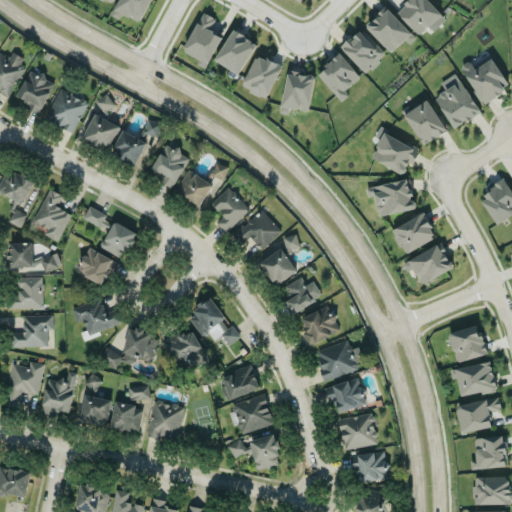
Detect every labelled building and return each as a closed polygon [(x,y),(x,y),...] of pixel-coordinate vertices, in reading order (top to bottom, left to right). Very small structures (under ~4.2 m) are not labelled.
[(120,18),(122,13),(141,21),(149,0),(118,0),(113,15),(120,18)] [(408,0),(397,9),(417,34),(441,15),(429,0),(408,0)] [(365,26),(391,51),(403,38),(409,43),(416,35),(384,5),(365,26)] [(210,29),(216,17),(203,11),(183,49),(208,62),(222,35),(210,29)] [(386,52),(358,27),(340,47),(367,72),(386,52)] [(238,73),(257,42),(233,28),(214,59),(238,73)] [(28,59),(13,50),(9,56),(0,50),(0,89),(8,94),(28,59)] [(340,101),(349,94),(345,89),(360,77),(341,52),(317,70),(340,101)] [(281,64),(255,53),(242,86),(267,97),(281,64)] [(491,55),(474,65),(470,59),(460,65),(484,102),(510,85),(491,55)] [(25,106),(39,113),(55,80),(30,68),(17,95),(28,100),(25,106)] [(315,75),(288,69),(281,105),(308,111),(315,75)] [(434,96),(455,127),(481,111),(461,79),(434,96)] [(87,99),(58,87),(45,119),(74,131),(87,99)] [(107,117),(114,99),(98,92),(81,133),(84,135),(94,112),(107,117)] [(404,114),(424,144),(448,128),(428,98),(404,114)] [(119,123),(93,113),(84,139),(109,148),(119,123)] [(136,165),(147,141),(123,130),(112,154),(136,165)] [(419,149),(384,130),(371,156),(403,173),(409,161),(412,163),(419,149)] [(173,184),(191,156),(167,142),(150,170),(173,184)] [(223,179),(229,166),(217,161),(211,174),(223,179)] [(212,181),(187,169),(175,193),(201,205),(212,181)] [(11,176),(6,173),(0,184),(0,191),(23,203),(35,180),(15,170),(11,176)] [(366,187),(367,194),(373,193),(378,216),(416,207),(409,177),(366,187)] [(496,222),(511,212),(511,189),(505,179),(479,194),(496,222)] [(250,206),(227,185),(211,203),(223,214),(216,222),(226,232),(250,206)] [(57,240),(71,212),(57,205),(63,194),(49,187),(33,220),(47,227),(44,233),(57,240)] [(83,218),(109,230),(102,247),(124,257),(136,231),(114,220),(112,226),(104,222),(108,213),(89,205),(83,218)] [(8,220),(20,225),(27,212),(14,206),(8,220)] [(282,229),(259,207),(233,234),(243,243),(250,236),(263,248),(282,229)] [(391,228),(404,253),(436,236),(422,211),(391,228)] [(282,237),(287,250),(300,245),(295,232),(282,237)] [(32,266),(33,241),(10,241),(10,265),(32,266)] [(408,259),(422,283),(454,266),(441,242),(408,259)] [(119,260),(88,247),(84,257),(82,255),(75,271),(103,283),(108,270),(114,273),(119,260)] [(297,270),(282,247),(259,261),(275,285),(297,270)] [(55,267),(54,253),(33,254),(34,269),(55,267)] [(17,275),(17,293),(10,293),(10,307),(42,307),(43,276),(17,275)] [(312,279),(306,283),(301,275),(285,285),(291,295),(284,299),(293,313),(322,294),(312,279)] [(77,322),(82,320),(89,335),(121,320),(115,307),(106,311),(99,296),(71,309),(77,322)] [(201,335),(209,331),(214,339),(222,334),(228,343),(240,336),(232,324),(229,326),(211,298),(187,313),(201,335)] [(301,316),(306,327),(301,329),(307,344),(341,330),(333,312),(327,314),(324,307),(301,316)] [(23,332),(12,332),(12,346),(48,345),(48,329),(54,329),(53,313),(23,314),(23,332)] [(454,360),(487,354),(483,334),(478,335),(477,325),(449,330),(454,360)] [(129,326),(122,351),(151,360),(158,335),(129,326)] [(175,354),(183,371),(208,361),(194,328),(162,341),(169,357),(175,354)] [(356,370),(349,340),(315,348),(322,378),(356,370)] [(44,362),(30,360),(29,365),(12,362),(4,404),(18,407),(21,390),(38,393),(44,362)] [(461,396),(496,389),(491,360),(455,367),(461,396)] [(222,374),(230,397),(260,387),(251,363),(222,374)] [(41,409),(69,414),(77,372),(68,370),(66,379),(48,376),(41,409)] [(81,390),(92,396),(100,380),(89,374),(81,390)] [(326,387),(336,413),(367,402),(357,376),(326,387)] [(149,384),(128,385),(129,398),(150,397),(149,384)] [(274,423),(265,392),(232,402),(241,432),(274,423)] [(109,423),(110,397),(83,395),(81,421),(109,423)] [(457,403),(461,431),(492,426),(490,411),(501,409),(499,396),(457,403)] [(136,408),(137,402),(114,400),(111,426),(139,430),(142,409),(136,408)] [(153,400),(148,434),(178,439),(184,405),(153,400)] [(378,441),(371,411),(338,418),(345,449),(378,441)] [(281,463),(275,433),(250,438),(256,468),(281,463)] [(471,467),(507,466),(505,435),(474,436),(476,459),(471,459),(471,467)] [(227,444),(234,457),(252,448),(248,442),(244,444),(240,437),(227,444)] [(359,481),(388,477),(384,450),(349,455),(351,467),(357,466),(359,481)] [(0,491),(25,497),(31,471),(0,463),(0,491)] [(475,504),(510,502),(510,475),(474,476),(475,504)] [(72,511),(105,511),(109,488),(80,483),(75,509),(73,509),(72,511)] [(391,511),(392,508),(386,506),(389,493),(369,487),(367,496),(360,494),(355,511),(391,511)] [(129,491),(115,488),(111,511),(142,511),(144,504),(127,501),(129,491)] [(149,511),(176,511),(178,508),(167,507),(168,499),(152,497),(149,511)]
